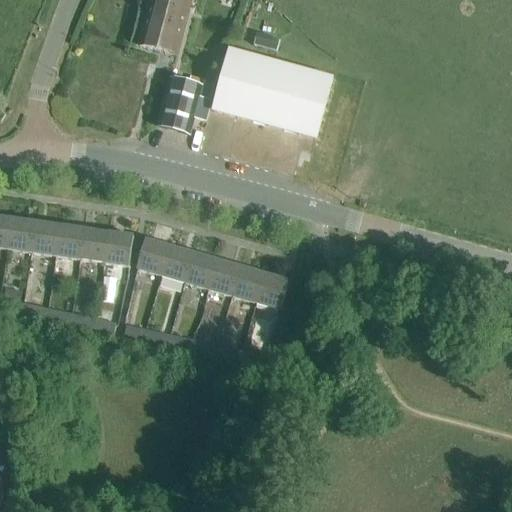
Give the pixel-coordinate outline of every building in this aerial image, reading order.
[(183,0),(151,0),(139,47),(176,57),(190,2),(183,0)] [(333,81),(230,53),(226,67),(213,113),(316,142),(333,81)] [(169,79),(156,128),(190,137),(194,120),(206,123),(211,103),(200,100),(203,88),(169,79)] [(139,121),(142,84),(110,82),(108,119),(139,121)] [(306,148),(300,165),(310,169),(316,151),(306,148)] [(0,251),(7,253),(12,222),(0,220),(0,251)] [(36,226),(12,222),(7,253),(31,256),(36,226)] [(60,229),(36,226),(31,256),(56,259),(60,229)] [(60,229),(56,259),(80,263),(84,233),(60,229)] [(108,236),(84,233),(80,263),(104,266),(108,236)] [(133,240),(108,236),(104,266),(129,270),(133,240)] [(161,279),(169,249),(145,242),(136,272),(161,279)] [(193,256),(169,249),(161,279),(184,285),(193,256)] [(193,256),(184,285),(208,292),(216,263),(193,256)] [(240,270),(216,263),(208,292),(231,299),(240,270)] [(263,276),(240,270),(231,299),(255,306),(263,276)] [(288,283),(263,276),(255,306),(279,313),(288,283)] [(19,306),(0,302),(0,312),(17,316),(19,306)] [(46,322),(48,312),(29,308),(27,318),(46,322)] [(48,312),(46,322),(66,326),(68,316),(48,312)] [(94,332),(97,322),(77,318),(75,328),(94,332)] [(116,326),(97,322),(94,332),(114,336),(116,326)] [(143,342),(146,332),(126,328),(124,338),(143,342)] [(165,336),(146,332),(143,342),(163,347),(165,336)] [(202,337),(200,344),(210,346),(212,339),(202,337)] [(191,352),(194,343),(174,338),(172,348),(191,352)] [(200,344),(194,343),(191,352),(211,357),(213,347),(210,346),(200,344)] [(240,363),(242,353),(222,349),(220,359),(240,363)] [(261,357),(242,353),(240,363),(259,367),(261,357)]
